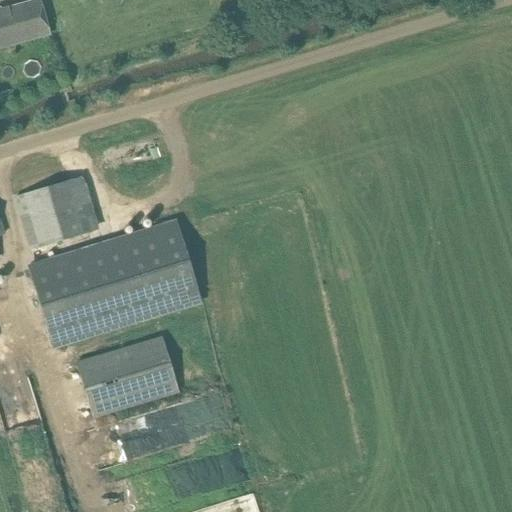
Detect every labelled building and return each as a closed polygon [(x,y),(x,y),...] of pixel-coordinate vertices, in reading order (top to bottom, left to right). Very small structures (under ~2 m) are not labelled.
[(39,0),(37,0),(0,10),(0,48),(49,34),(39,0)] [(94,231),(79,179),(15,198),(31,250),(94,231)] [(0,259),(0,257),(0,235),(8,233),(0,204),(0,259)] [(30,269),(54,347),(156,316),(200,303),(176,224),(132,238),(30,269)] [(161,337),(76,363),(93,419),(178,394),(161,337)] [(92,430),(92,447),(103,446),(102,429),(92,430)]
